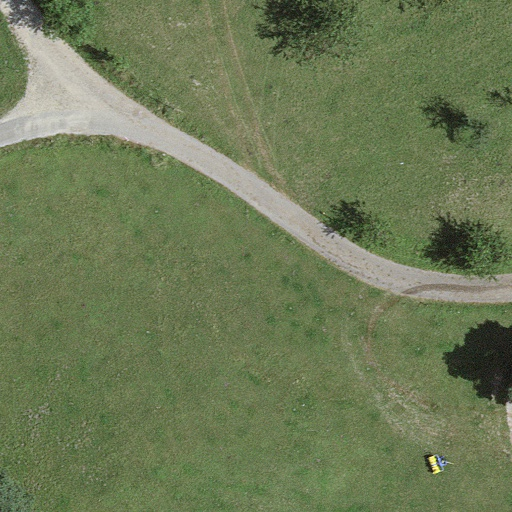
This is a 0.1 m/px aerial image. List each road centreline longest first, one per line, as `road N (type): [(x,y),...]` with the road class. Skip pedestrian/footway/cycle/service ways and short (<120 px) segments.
road 1 (unclassified): [(94,102),(192,148),(374,270),(425,286),(511,287)]
road 2 (unclassified): [(18,0),(94,102)]
